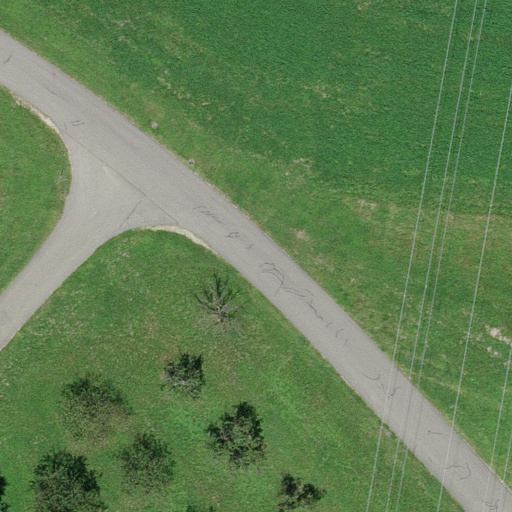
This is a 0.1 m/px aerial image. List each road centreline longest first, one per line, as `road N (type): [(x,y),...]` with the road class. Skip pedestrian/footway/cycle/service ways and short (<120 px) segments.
road 1 (unclassified): [(490,511),(308,320),(132,156)]
road 2 (unclassified): [(132,156),(0,324)]
road 3 (unclassified): [(132,156),(0,71)]
